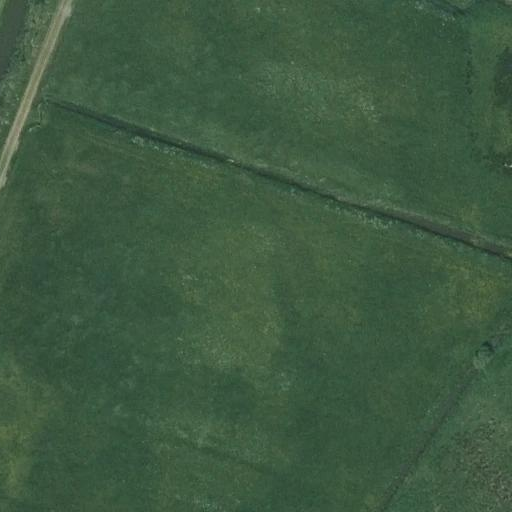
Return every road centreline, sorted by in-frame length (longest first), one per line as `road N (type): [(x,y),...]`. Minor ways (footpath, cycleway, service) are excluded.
road 1 (track): [(0,174),(23,113),(511,279)]
road 2 (track): [(23,113),(66,0)]
